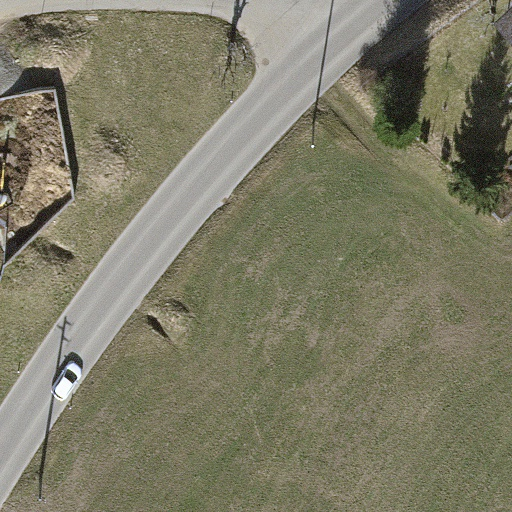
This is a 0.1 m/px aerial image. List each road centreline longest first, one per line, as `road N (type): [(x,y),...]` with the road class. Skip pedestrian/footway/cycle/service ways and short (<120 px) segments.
road 1 (tertiary): [(334,50),(153,254),(0,469)]
road 2 (residential): [(334,50),(264,4),(175,0)]
